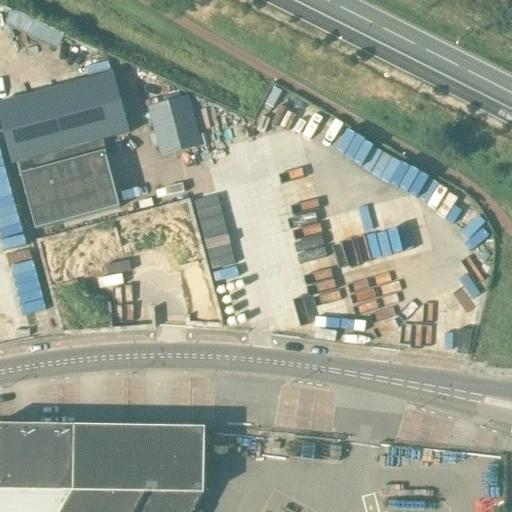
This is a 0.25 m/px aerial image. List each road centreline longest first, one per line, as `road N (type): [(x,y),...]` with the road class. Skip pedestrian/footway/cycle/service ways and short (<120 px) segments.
road 1 (unclassified): [(422,385),(253,359),(144,355),(0,373)]
road 2 (unknown): [(272,362),(239,191),(246,166),(289,148),(317,154),(401,213),(415,228),(419,251)]
road 3 (tertiary): [(511,92),(328,0)]
road 4 (unknown): [(356,511),(361,376)]
